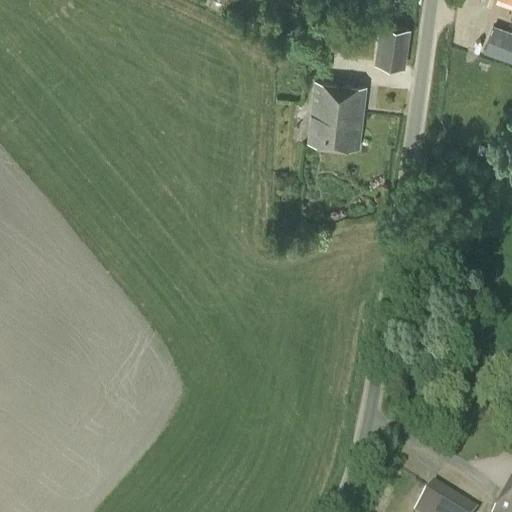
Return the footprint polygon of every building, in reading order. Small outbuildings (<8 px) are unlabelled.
[(341,27),(340,16),(342,16),(342,6),(330,7),(331,15),(329,15),(329,48),(344,47),(344,27),(341,27)] [(402,67),(408,29),(381,25),(375,63),(402,67)] [(511,61),(511,31),(493,25),(484,52),(511,61)] [(358,148),(365,87),(314,81),(307,142),(358,148)] [(511,511),(511,480),(494,511),(511,511)] [(474,511),(476,510),(433,483),(414,511),(474,511)]
